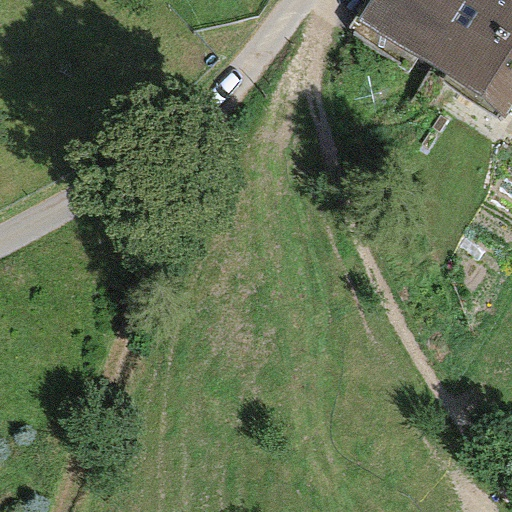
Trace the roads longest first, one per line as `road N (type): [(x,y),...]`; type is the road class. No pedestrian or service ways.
road 1 (residential): [(301,0),(178,138),(137,170),(0,240)]
road 2 (track): [(48,511),(137,170)]
